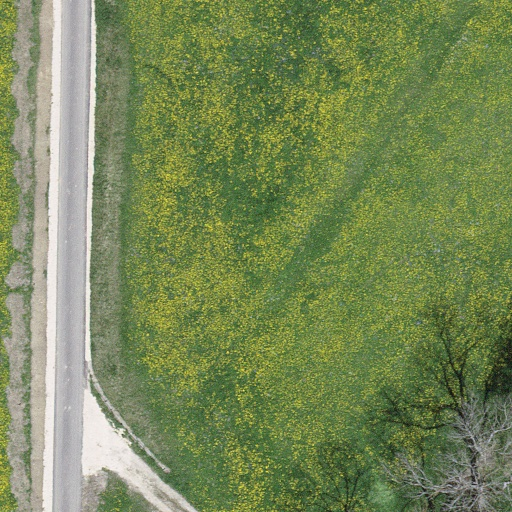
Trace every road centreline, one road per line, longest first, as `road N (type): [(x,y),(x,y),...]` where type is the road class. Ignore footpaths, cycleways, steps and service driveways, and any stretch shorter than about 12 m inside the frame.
road 1 (unclassified): [(75,0),(67,511)]
road 2 (track): [(185,511),(70,408)]
